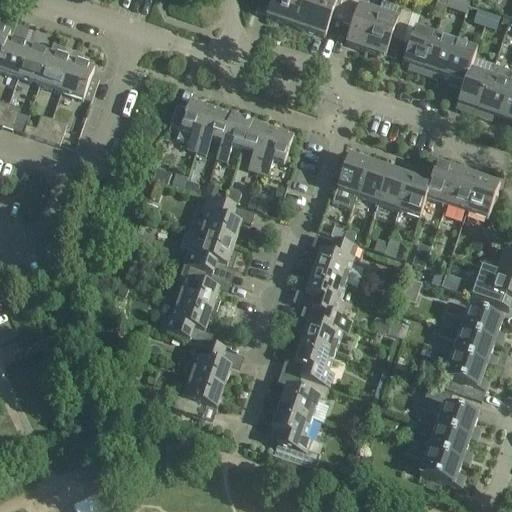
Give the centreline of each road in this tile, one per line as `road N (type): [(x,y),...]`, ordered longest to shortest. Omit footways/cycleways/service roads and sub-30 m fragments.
road 1 (residential): [(241,449),(265,344),(351,97)]
road 2 (residential): [(511,160),(351,97)]
road 3 (residential): [(351,97),(339,74),(242,39)]
